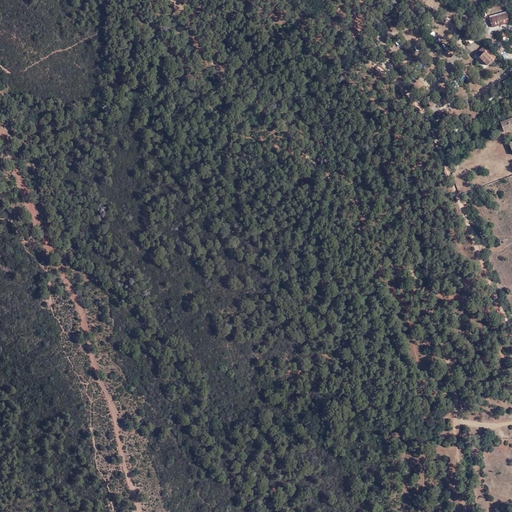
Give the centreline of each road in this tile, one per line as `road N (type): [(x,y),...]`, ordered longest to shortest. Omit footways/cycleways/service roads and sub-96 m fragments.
road 1 (track): [(170,0),(234,84),(400,237),(453,365),(458,415),(511,419)]
road 2 (track): [(139,511),(117,416),(0,124)]
road 3 (track): [(296,0),(341,29),(357,55),(426,118),(511,326)]
